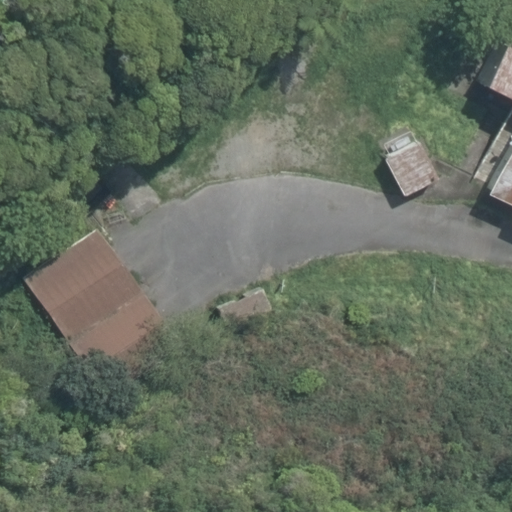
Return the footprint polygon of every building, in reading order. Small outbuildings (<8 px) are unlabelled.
[(511,46),(497,39),(475,86),(511,103),(511,134),(487,190),(511,201),(511,204),(504,222),(511,225),(511,46)] [(382,157),(402,194),(432,177),(412,140),(382,157)] [(21,279),(67,344),(140,289),(96,226),(21,279)] [(212,307),(229,341),(273,319),(256,285),(212,307)] [(140,289),(67,344),(110,404),(184,351),(140,289)]
